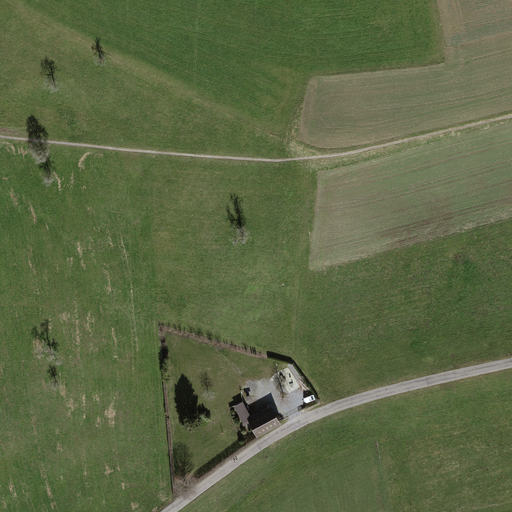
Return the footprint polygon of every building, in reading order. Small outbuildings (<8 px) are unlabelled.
[(289,364),(274,373),(288,396),(303,388),(289,364)] [(220,399),(204,394),(202,402),(218,406),(220,399)] [(192,397),(175,403),(180,413),(196,407),(192,397)] [(243,401),(235,405),(244,423),(250,420),(248,418),(251,416),(243,401)] [(251,416),(248,418),(250,420),(258,435),(280,423),(270,405),(251,416)]
